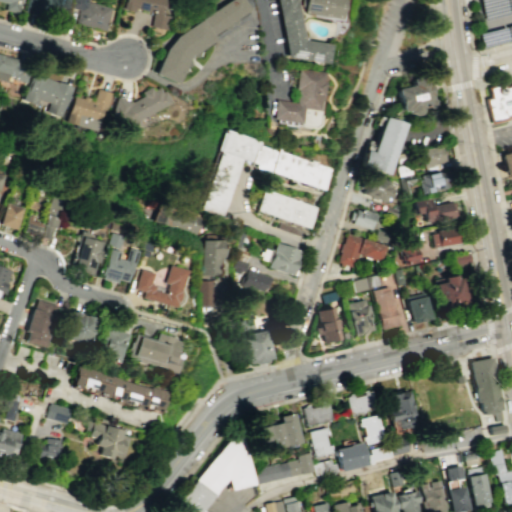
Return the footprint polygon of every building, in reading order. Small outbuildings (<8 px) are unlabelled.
[(0,0),(19,0),(16,13),(3,10),(4,3),(0,1),(0,0)] [(68,0),(66,8),(54,4),(50,17),(22,10),(24,0),(68,0)] [(71,0),(86,0),(86,1),(110,7),(104,30),(74,23),(77,9),(70,7),(71,0)] [(123,0),(164,0),(162,14),(169,15),(167,30),(149,26),(152,12),(135,8),(134,11),(122,9),(123,0)] [(226,0),(199,19),(211,36),(249,9),(242,0),(226,0)] [(273,0),(285,57),(324,63),(328,44),(303,40),(294,0),(273,0)] [(303,12),(304,0),(341,0),(339,17),(303,12)] [(154,73),(176,82),(186,60),(190,55),(213,38),(211,36),(199,19),(175,35),(164,48),(154,73)] [(0,54),(30,62),(26,82),(11,79),(11,77),(6,75),(5,81),(0,79),(0,54)] [(271,118),(274,99),(295,102),(298,88),(295,88),(298,68),(324,72),(322,82),(324,82),(322,95),(320,95),(317,109),(302,107),(300,123),(271,118)] [(33,71),(73,86),(61,117),(45,112),(48,103),(39,99),(37,105),(21,100),(33,71)] [(396,89),(401,113),(409,111),(411,118),(418,116),(421,112),(420,108),(425,107),(429,110),(434,108),(428,81),(423,81),(421,76),(409,79),(411,86),(396,89)] [(511,87),(505,89),(501,85),(488,88),(490,98),(485,99),(490,123),(511,117),(511,87)] [(116,97),(131,101),(141,95),(139,91),(149,86),(151,90),(157,86),(160,91),(163,90),(169,101),(153,111),(157,120),(157,122),(145,129),(138,126),(128,130),(126,125),(124,120),(110,115),(116,97)] [(74,95),(82,98),(83,95),(89,97),(89,100),(92,101),(96,88),(110,92),(106,108),(102,107),(96,130),(66,121),(74,95)] [(405,124),(388,175),(364,167),(369,151),(374,152),(385,117),(405,124)] [(227,128),(262,141),(261,145),(277,150),(278,148),(281,149),(280,151),(310,161),(310,160),(314,161),(313,162),(328,168),(321,189),(271,171),(271,173),(256,167),(256,166),(257,163),(243,158),(222,215),(201,209),(222,151),(221,151),(221,150),(219,149),(227,128)] [(441,145),(446,161),(424,166),(421,150),(441,145)] [(511,171),(505,173),(500,153),(511,150),(511,171)] [(419,180),(422,193),(445,187),(449,187),(447,181),(451,180),(448,170),(421,176),(422,179),(419,180)] [(369,177),(363,194),(384,200),(387,200),(388,196),(393,198),(396,189),(389,186),(391,181),(370,175),(369,177)] [(264,188),(314,206),(306,228),(256,210),(264,188)] [(52,239),(59,200),(48,198),(41,237),(52,239)] [(413,201),(416,215),(424,213),(426,222),(454,217),(450,202),(432,205),(430,198),(413,201)] [(199,213),(198,222),(199,222),(196,233),(147,217),(152,201),(189,211),(199,213)] [(0,224),(14,229),(20,207),(4,202),(0,214),(0,224)] [(352,223),(371,229),(376,212),(362,208),(362,211),(356,209),(355,212),(352,211),(349,219),(353,220),(352,223)] [(37,236),(42,222),(26,216),(21,230),(37,236)] [(432,247),(429,231),(455,227),(458,242),(432,247)] [(79,230),(88,232),(87,238),(97,241),(95,249),(98,250),(91,274),(81,271),(82,268),(71,264),(72,263),(68,262),(72,251),(75,251),(77,246),(74,245),(79,230)] [(108,231),(120,236),(117,248),(105,244),(108,231)] [(336,261),(353,267),(358,253),(379,260),(385,245),(345,232),(336,261)] [(404,265),(417,262),(416,259),(418,259),(413,238),(398,242),(404,265)] [(204,240),(221,240),(222,248),(224,248),(224,261),(220,262),(220,273),(217,273),(216,275),(204,275),(204,240)] [(276,242),(274,249),(269,248),(268,250),(263,248),(262,252),(260,251),(259,255),(261,256),(261,259),(268,262),(267,266),(291,275),(296,259),(297,251),(295,250),(296,249),(276,242)] [(118,251),(116,258),(122,260),(126,248),(136,250),(129,273),(128,273),(125,282),(116,279),(115,283),(101,279),(103,275),(99,274),(107,248),(118,251)] [(453,266),(469,262),(467,252),(451,256),(453,266)] [(138,268),(152,273),(149,283),(154,285),(153,289),(164,293),(166,283),(162,282),(168,264),(186,270),(179,290),(180,295),(179,299),(176,303),(175,307),(141,297),(142,291),(133,288),(138,268)] [(0,266),(11,270),(6,283),(9,283),(5,294),(0,292),(0,266)] [(248,269),(271,276),(267,287),(265,286),(264,291),(257,289),(257,290),(242,286),(248,269)] [(432,283),(442,281),(441,277),(453,274),(454,278),(458,277),(463,301),(460,302),(461,304),(460,306),(458,308),(456,309),(453,308),(452,306),(439,310),(432,283)] [(351,280),(353,291),(366,288),(364,278),(351,280)] [(203,305),(219,305),(218,280),(203,280),(203,305)] [(370,290),(386,286),(387,290),(390,289),(397,325),(380,329),(370,290)] [(403,297),(421,292),(428,318),(410,322),(403,297)] [(21,340),(43,348),(55,305),(36,299),(33,310),(30,309),(21,340)] [(343,303),(362,299),(369,329),(362,331),(362,333),(352,336),(343,303)] [(321,342),(338,338),(330,306),(313,310),(317,326),(312,327),(314,335),(318,333),(321,342)] [(60,338),(84,347),(95,320),(70,310),(60,338)] [(253,317),(241,320),(244,332),(256,329),(253,317)] [(124,331),(101,327),(96,358),(120,362),(124,331)] [(241,335),(264,329),(270,357),(266,358),(266,361),(254,364),(253,362),(248,363),(241,335)] [(135,334),(155,340),(157,333),(175,338),(175,340),(180,341),(176,357),(180,358),(175,375),(163,371),(164,368),(146,362),(146,364),(139,362),(139,359),(129,356),(131,350),(129,350),(131,341),(133,341),(135,334)] [(509,433),(483,438),(468,363),(493,358),(509,433)] [(76,365),(119,378),(113,399),(69,385),(76,365)] [(119,378),(148,387),(143,406),(142,408),(113,399),(119,378)] [(149,385),(164,390),(158,411),(143,406),(148,387),(149,385)] [(347,414),(343,397),(368,390),(373,408),(347,414)] [(387,394),(405,390),(412,423),(393,427),(387,394)] [(11,420),(1,418),(4,409),(0,407),(0,402),(1,398),(16,402),(11,420)] [(304,424),(300,407),(324,401),(329,419),(304,424)] [(43,417),(47,402),(68,408),(63,423),(43,417)] [(298,442),(292,412),(276,415),(278,422),(255,427),(261,456),(276,453),(275,447),(298,442)] [(357,419),(374,415),(380,439),(363,443),(357,419)] [(86,419),(121,430),(120,434),(127,436),(120,457),(110,454),(108,458),(96,454),(99,446),(93,444),(95,438),(86,436),(88,432),(83,430),(86,419)] [(306,431),(323,427),(329,451),(312,455),(306,431)] [(0,428),(19,434),(13,457),(0,453),(0,428)] [(170,511),(230,433),(239,439),(249,484),(227,489),(224,478),(199,510),(203,511),(170,511)] [(34,457),(36,443),(42,444),(43,437),(59,439),(56,460),(34,457)] [(406,451),(403,437),(387,441),(390,455),(406,451)] [(338,470),(333,448),(359,442),(364,464),(338,470)] [(368,462),(389,457),(387,445),(365,449),(368,462)] [(255,484),(310,470),(306,452),(293,455),(294,459),(251,469),(255,484)] [(333,472),(331,459),(310,462),(312,475),(333,472)] [(445,480),(442,468),(456,465),(459,477),(445,480)] [(388,486),(385,472),(396,469),(400,483),(388,486)] [(493,472),(510,470),(511,481),(511,499),(498,502),(493,472)] [(463,476),(479,472),(485,500),(469,504),(463,476)] [(420,511),(416,485),(436,481),(441,510),(431,511),(420,511)] [(447,511),(443,490),(460,486),(465,509),(452,511),(447,511)] [(415,503),(416,511),(399,511),(398,507),(396,508),(393,494),(413,490),(417,503),(415,503)] [(370,511),(367,496),(387,492),(391,511),(370,511)] [(286,511),(296,510),(293,496),(281,498),(283,511),(286,511)] [(264,511),(281,511),(280,500),(263,502),(264,511)] [(331,511),(330,504),(354,500),(356,511),(331,511)] [(310,511),(309,505),(324,502),(325,511),(310,511)]
